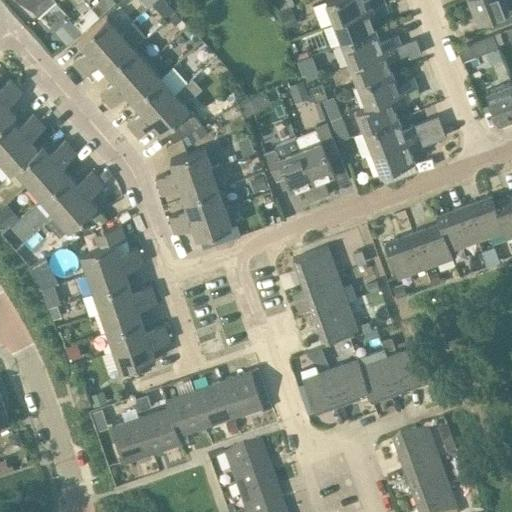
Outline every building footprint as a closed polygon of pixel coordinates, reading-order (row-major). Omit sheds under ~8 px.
[(24,0),(38,16),(56,0),(24,0)] [(326,0),(335,21),(384,2),(383,0),(326,0)] [(469,0),(478,21),(487,17),(491,28),(511,20),(511,6),(509,8),(505,0),(469,0)] [(343,42),(376,29),(372,18),(388,12),(384,2),(335,21),(343,42)] [(291,7),(280,11),(279,9),(279,10),(284,24),(296,20),(291,7)] [(82,31),(91,23),(83,14),(74,22),(82,31)] [(79,68),(121,31),(107,15),(80,39),(88,49),(73,61),(79,68)] [(56,25),(63,42),(78,35),(71,19),(56,25)] [(351,63),(401,44),(397,34),(381,40),(376,29),(343,42),(351,63)] [(107,71),(134,46),(121,31),(79,68),(85,75),(99,62),(107,71)] [(498,47),(493,34),(471,43),(476,56),(498,47)] [(401,44),(351,63),(359,84),(393,71),(388,60),(405,54),(409,52),(410,57),(422,53),(416,38),(401,44)] [(106,99),(148,62),(134,46),(107,71),(115,79),(100,92),(106,99)] [(134,101),(161,77),(148,62),(106,99),(112,105),(127,92),(134,101)] [(407,90),(417,86),(413,76),(397,82),(393,71),(359,84),(367,105),(367,106),(407,90)] [(133,129),(175,92),(161,77),(134,101),(142,110),(127,122),(133,129)] [(0,99),(17,84),(11,78),(0,87),(0,99)] [(303,80),(289,85),(292,93),(306,88),(303,80)] [(511,116),(511,82),(511,81),(487,90),(500,122),(511,116)] [(0,126),(11,116),(12,117),(16,113),(8,104),(23,91),(17,84),(0,99),(0,126)] [(365,131),(399,117),(394,106),(411,100),(407,90),(367,106),(367,105),(357,109),(365,131)] [(133,129),(139,136),(154,123),(162,132),(166,129),(175,140),(182,136),(191,130),(202,124),(189,108),(175,92),(133,129)] [(314,99),(319,117),(329,114),(336,139),(347,136),(336,93),(314,99)] [(256,110),(250,98),(239,104),(245,116),(256,110)] [(0,153),(39,119),(33,112),(19,125),(12,117),(11,116),(0,126),(0,153)] [(373,152),(423,132),(442,125),(438,114),(419,122),(403,128),(399,117),(365,131),(373,152)] [(16,168),(15,167),(38,147),(31,138),(45,126),(39,119),(0,153),(0,158),(11,172),(16,168)] [(202,124),(191,130),(196,139),(208,132),(203,123),(202,124)] [(373,152),(382,173),(415,160),(411,148),(427,142),(446,136),(442,125),(423,132),(373,152)] [(296,137),(320,197),(330,193),(323,177),(335,172),(330,159),(340,154),(330,128),(318,133),(321,139),(301,147),(297,137),(296,137)] [(196,139),(191,130),(182,136),(187,145),(197,140),(196,139)] [(310,201),(320,197),(296,137),(274,145),(276,149),(266,153),(276,179),(286,175),(292,189),(303,185),(310,201)] [(29,182),(71,146),(65,139),(50,152),(42,143),(38,147),(15,167),(16,168),(29,182)] [(42,198),(70,174),(62,165),(77,152),(71,146),(29,182),(42,198)] [(159,185),(212,167),(205,147),(170,159),(174,170),(156,177),(159,185)] [(184,198),(218,186),(212,167),(159,185),(162,193),(180,187),(184,198)] [(56,213),(98,176),(92,170),(77,182),(70,174),(42,198),(56,213)] [(263,173),(253,177),(258,190),(268,186),(263,173)] [(103,183),(98,176),(56,213),(70,229),(97,205),(89,196),(103,183)] [(172,224),(225,206),(218,186),(184,198),(188,209),(169,215),(172,224)] [(505,230),(495,202),(493,195),(465,205),(478,239),(504,230),(505,230)] [(511,235),(511,196),(495,202),(505,230),(504,230),(507,237),(511,235)] [(6,202),(0,207),(0,220),(13,210),(6,202)] [(478,239),(465,205),(437,215),(440,222),(441,222),(450,249),(453,257),(451,249),(478,239)] [(232,226),(225,206),(172,224),(175,232),(193,226),(197,237),(232,226)] [(88,273),(141,255),(138,246),(119,252),(116,242),(128,238),(123,223),(121,224),(119,217),(114,219),(86,236),(86,237),(82,238),(79,240),(83,252),(81,252),(88,273)] [(453,257),(450,249),(441,222),(440,222),(413,232),(426,266),(453,257)] [(426,266),(413,232),(386,242),(398,276),(426,266)] [(481,250),(487,266),(500,261),(494,245),(481,250)] [(303,286),(338,273),(328,246),(293,258),(303,286)] [(94,292),(129,280),(125,269),(143,263),(141,255),(88,273),(94,292)] [(59,283),(46,256),(26,267),(39,290),(41,289),(54,284),(59,283)] [(313,313),(348,301),(338,273),(303,286),(313,313)] [(101,311),(154,293),(151,285),(133,291),(129,280),(94,292),(101,311)] [(41,289),(48,307),(60,303),(54,284),(41,289)] [(108,331),(142,319),(138,308),(157,301),(154,293),(101,311),(108,331)] [(358,328),(348,301),(313,313),(323,340),(358,328)] [(48,308),(52,319),(62,316),(57,305),(48,308)] [(114,350),(167,332),(164,323),(146,329),(142,319),(108,331),(114,350)] [(114,350),(121,370),(156,358),(152,346),(170,340),(167,332),(114,350)] [(400,390),(427,380),(415,345),(388,355),(400,390)] [(400,390),(388,355),(361,365),(358,357),(358,358),(370,392),(369,393),(372,400),(400,390)] [(343,402),(369,393),(370,392),(358,358),(330,367),(343,402)] [(251,370),(261,398),(268,395),(258,367),(251,370)] [(343,402),(330,367),(303,377),(305,383),(315,411),(315,412),(343,402)] [(251,370),(222,380),(234,415),(263,405),(261,398),(251,370)] [(83,380),(70,384),(78,408),(91,403),(83,380)] [(234,415),(222,380),(194,389),(206,425),(234,415)] [(315,411),(305,383),(298,385),(307,414),(315,411)] [(206,425),(194,389),(166,399),(168,406),(178,434),(179,434),(206,425)] [(178,434),(168,406),(140,416),(153,451),(181,441),(179,434),(178,434)] [(92,411),(95,419),(105,416),(102,408),(92,411)] [(7,413),(0,414),(0,424),(1,428),(10,425),(7,413)] [(153,451),(140,416),(112,425),(124,461),(153,451)] [(10,440),(15,443),(21,441),(18,431),(8,434),(10,440)] [(403,471),(437,459),(427,431),(393,444),(403,471)] [(456,452),(452,442),(451,442),(442,445),(446,456),(456,453),(456,452)] [(236,484),(271,472),(261,443),(226,456),(236,484)] [(413,499),(447,486),(437,459),(403,471),(413,499)] [(245,511),(246,511),(281,500),(271,472),(236,484),(245,511)] [(413,499),(417,511),(456,511),(447,486),(413,499)] [(285,511),(281,500),(246,511),(285,511)]
